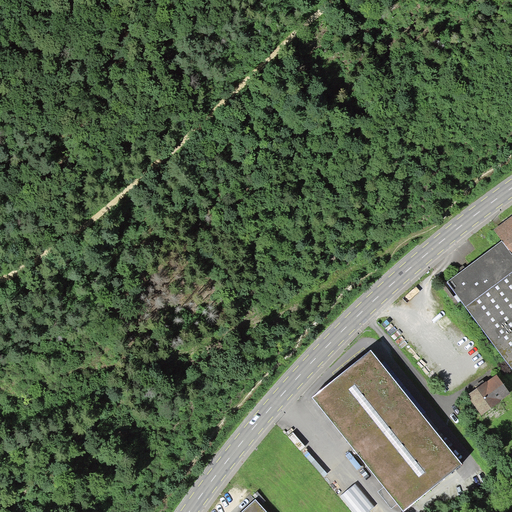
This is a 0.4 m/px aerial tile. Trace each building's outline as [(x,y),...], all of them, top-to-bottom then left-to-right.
[(511,216),(494,230),(502,240),(447,282),(511,369),(511,216)] [(371,350),(312,397),(384,487),(397,504),(403,511),(462,464),(371,350)] [(477,388),(467,395),(482,415),(501,401),(511,393),(497,374),(487,381),(485,382),(477,388)] [(477,388),(485,382),(483,380),(475,385),(477,388)] [(356,483),(340,496),(353,511),(368,511),(375,506),(356,483)] [(397,504),(384,487),(378,491),(392,508),(397,504)] [(268,511),(256,499),(241,511),(268,511)]
